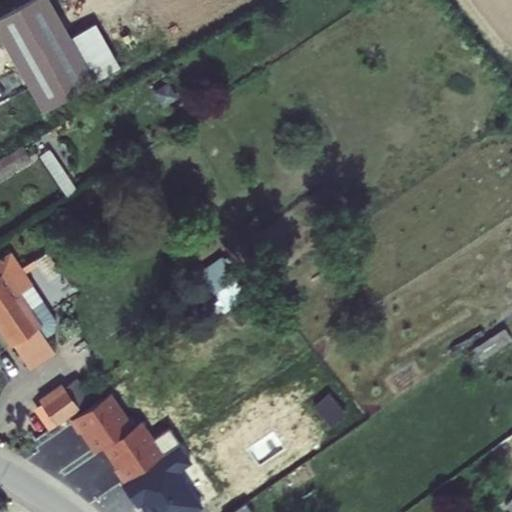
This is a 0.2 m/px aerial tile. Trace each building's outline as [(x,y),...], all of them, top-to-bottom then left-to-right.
[(43,0),(0,0),(0,44),(31,99),(83,69),(43,0)] [(0,151),(14,144),(6,131),(0,133),(0,151)] [(22,151),(48,189),(57,183),(31,144),(22,151)] [(13,257),(0,265),(0,322),(43,380),(67,364),(50,341),(20,299),(35,289),(13,257)] [(35,289),(20,299),(50,341),(64,332),(35,289)] [(468,336),(476,348),(508,326),(500,314),(468,336)] [(62,389),(38,407),(51,425),(75,409),(62,389)] [(511,485),(498,498),(509,509),(511,506),(511,485)]
